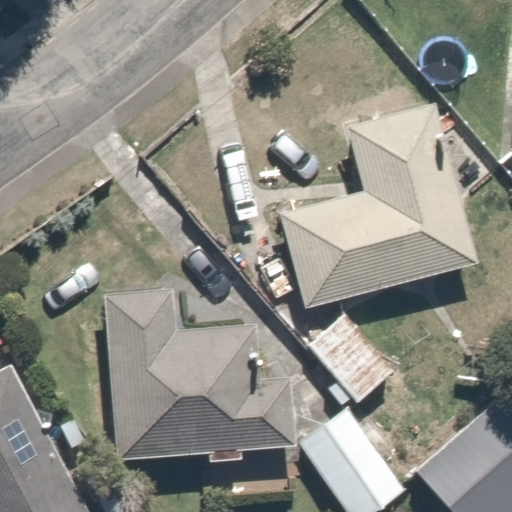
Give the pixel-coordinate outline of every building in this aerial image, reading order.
[(486,268),(442,97),(348,121),(365,185),(282,207),(309,313),(486,268)] [(180,292),(109,294),(114,459),(288,454),(285,350),(182,353),(180,292)] [(397,372),(343,311),(302,346),(356,408),(397,372)] [(92,511),(12,362),(0,368),(0,511),(92,511)] [(511,511),(511,410),(504,401),(414,479),(441,511),(511,511)]
